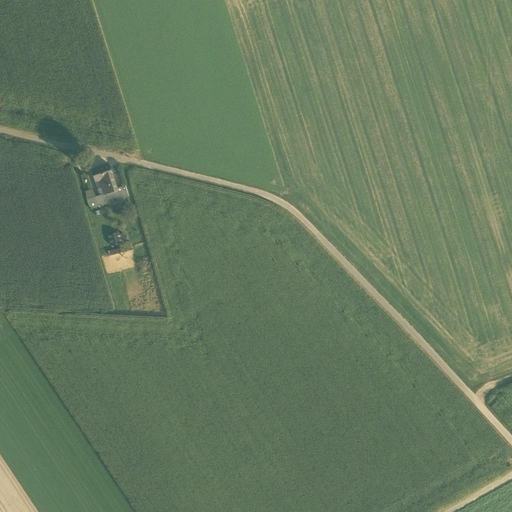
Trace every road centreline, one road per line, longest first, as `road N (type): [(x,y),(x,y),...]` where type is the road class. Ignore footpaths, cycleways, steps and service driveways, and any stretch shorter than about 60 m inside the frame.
road 1 (track): [(511,441),(300,213),(264,194),(130,160)]
road 2 (residential): [(130,160),(0,130)]
